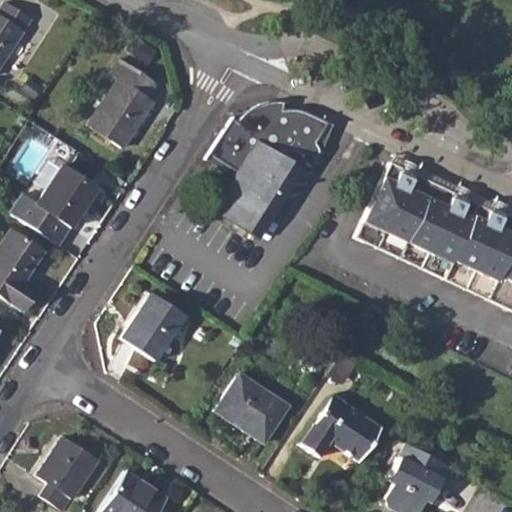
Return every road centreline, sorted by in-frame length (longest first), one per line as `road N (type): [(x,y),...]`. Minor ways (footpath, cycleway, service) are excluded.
road 1 (residential): [(242,50),(44,366)]
road 2 (residential): [(242,50),(412,147),(511,190)]
road 3 (residential): [(511,142),(304,38),(242,50)]
road 4 (residential): [(44,366),(252,511)]
